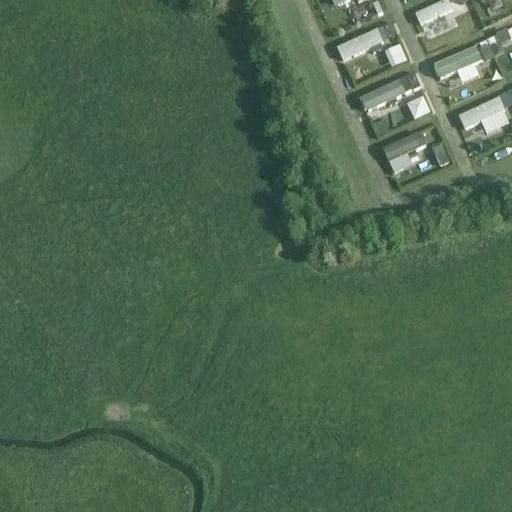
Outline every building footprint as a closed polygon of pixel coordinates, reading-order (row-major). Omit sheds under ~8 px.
[(331,0),(336,9),(356,0),(331,0)] [(454,0),(446,0),(422,11),(433,38),(463,25),(454,0)] [(344,61),(381,44),(376,33),(339,49),(344,61)] [(476,47),(435,63),(446,90),(485,72),(476,47)] [(402,85),(363,102),(369,116),(408,98),(402,85)] [(499,98),(459,116),(470,143),(511,126),(499,98)] [(423,136),(386,153),(392,166),(429,149),(423,136)]
